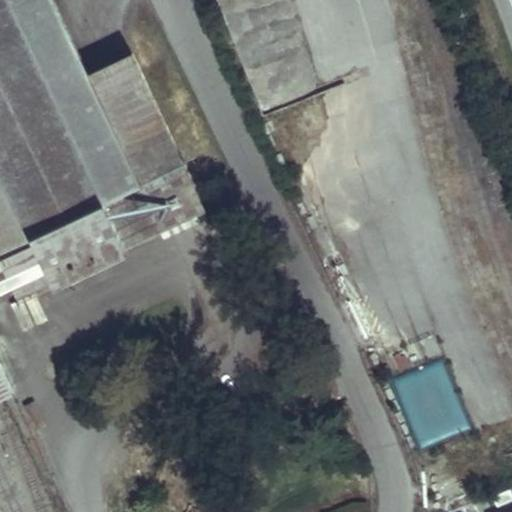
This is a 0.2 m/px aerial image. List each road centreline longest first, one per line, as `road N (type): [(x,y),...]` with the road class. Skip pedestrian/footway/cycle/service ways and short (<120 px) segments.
road 1 (unclassified): [(391,511),(393,471),(176,0)]
road 2 (unknown): [(331,0),(400,181),(468,425),(489,458)]
